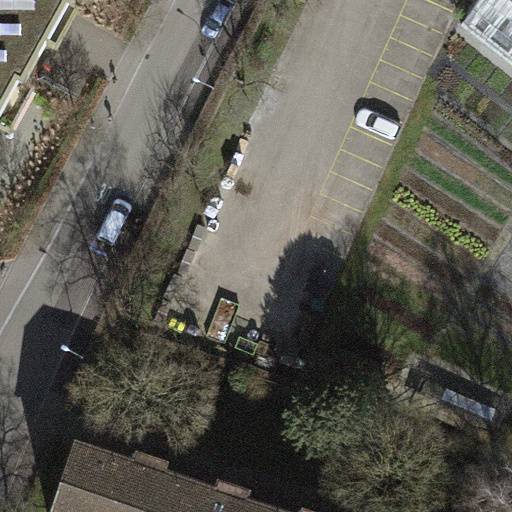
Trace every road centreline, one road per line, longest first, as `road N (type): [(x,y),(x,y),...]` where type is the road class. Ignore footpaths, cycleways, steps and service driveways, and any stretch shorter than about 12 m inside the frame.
road 1 (residential): [(207,0),(105,186),(43,325)]
road 2 (track): [(334,0),(222,274)]
road 3 (residential): [(43,325),(0,439)]
